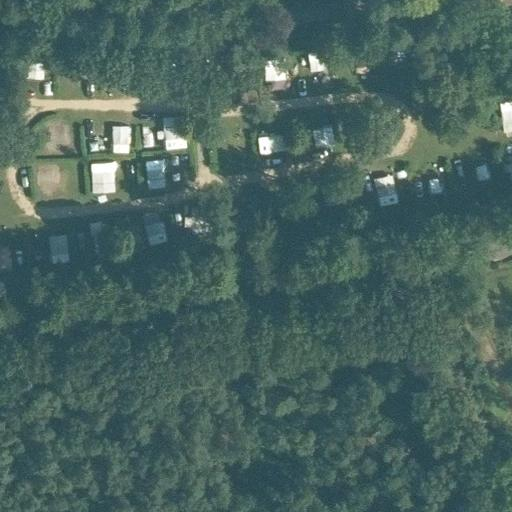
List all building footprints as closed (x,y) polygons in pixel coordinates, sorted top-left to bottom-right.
[(408,50),(419,50),(419,30),(407,30),(408,50)] [(355,64),(374,63),(373,42),(363,42),(364,47),(355,47),(355,64)] [(52,60),(52,44),(39,44),(38,60),(52,60)] [(277,48),(278,67),(297,67),(296,48),(277,48)] [(82,69),(98,70),(99,54),(83,52),(82,69)] [(367,129),(367,103),(351,103),(351,130),(367,129)] [(312,109),(317,140),(333,138),(329,106),(312,109)] [(179,112),(178,132),(194,133),(195,113),(179,112)] [(298,143),(297,115),(278,115),(279,143),(298,143)] [(124,118),(125,134),(143,133),(143,118),(124,118)] [(236,123),(240,151),(258,149),(254,120),(236,123)] [(154,170),(172,169),(172,150),(153,150),(154,170)] [(477,155),(484,179),(499,174),(492,150),(477,155)] [(116,151),(101,151),(101,178),(117,178),(116,151)] [(48,178),(74,173),(71,159),(45,163),(48,178)] [(388,190),(398,189),(397,173),(387,174),(388,190)] [(356,179),(341,186),(349,202),(363,195),(356,179)]
